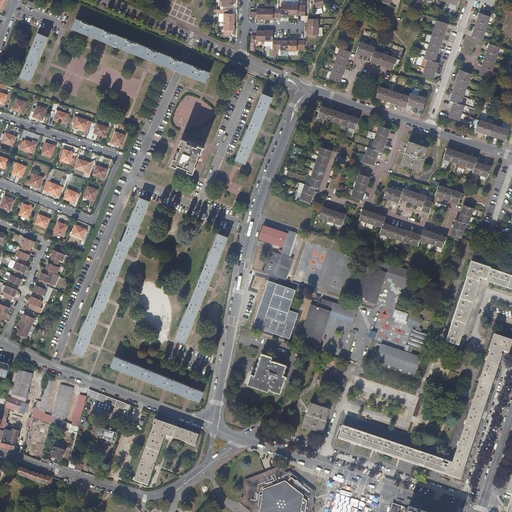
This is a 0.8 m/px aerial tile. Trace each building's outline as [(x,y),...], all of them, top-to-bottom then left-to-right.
[(324,5),(323,1),(322,0),(313,0),(315,9),(320,7),(320,6),(324,5)] [(278,9),(278,17),(282,17),(282,14),(289,15),(290,4),(283,4),(282,9),(278,9)] [(289,15),(301,16),(302,8),(299,8),(299,5),(290,4),(289,15)] [(250,17),(253,17),(258,17),(258,19),(262,19),(266,19),(266,9),(258,9),(258,12),(255,12),(250,12),(250,17)] [(274,17),(278,17),(278,9),(266,9),(266,19),(274,19),(274,17)] [(226,10),(226,22),(236,23),(236,15),(234,14),(234,10),(226,10)] [(477,21),(487,24),(490,17),(479,13),(477,21)] [(76,19),(72,29),(84,34),(105,42),(128,52),(150,60),(173,70),(178,72),(195,79),(205,83),(210,73),(182,62),(124,38),(76,19)] [(307,27),(318,27),(318,19),(308,19),(307,27)] [(437,20),(434,28),(444,31),(447,24),(437,20)] [(485,33),(485,31),(486,29),(487,24),(477,21),(474,29),(478,30),(481,31),(485,33)] [(236,23),(226,22),(225,35),(231,37),(233,31),(236,31),(236,30),(236,28),(236,23)] [(318,35),(318,27),(307,27),(307,35),(318,35)] [(434,28),(432,35),(435,36),(442,39),(443,35),(444,34),(444,31),(434,28)] [(474,29),(474,31),(473,32),(472,36),(482,40),(485,33),(481,31),(478,30),(474,29)] [(257,41),(264,41),(264,30),(257,30),(257,34),(253,35),(252,43),(257,43),(257,41)] [(272,47),(276,47),(276,39),(273,39),(273,35),(273,30),(264,30),(264,41),(272,41),(272,47)] [(48,37),(38,33),(20,78),(30,82),(36,69),(44,49),(48,37)] [(435,36),(432,35),(431,37),(429,43),(439,47),(442,39),(435,36)] [(280,49),(288,50),(288,39),(280,39),(277,39),(276,39),(276,47),(280,47),(280,49)] [(288,39),(288,50),(296,50),(296,48),(300,48),(300,39),(288,39)] [(359,43),(359,44),(359,45),(356,53),(364,55),(367,45),(365,44),(361,43),(359,43)] [(439,47),(429,43),(427,51),(437,54),(439,47)] [(487,52),(497,55),(500,47),(490,44),(487,52)] [(367,45),(364,55),(371,58),(373,51),(374,48),(367,45)] [(337,56),(347,59),(350,52),(340,48),(337,56)] [(373,51),(371,58),(370,61),(378,64),(381,54),(373,51)] [(434,62),(437,54),(427,51),(424,58),(428,60),(434,62)] [(495,62),(497,55),(487,52),(485,59),(495,62)] [(381,54),(378,64),(385,67),(389,56),(381,54)] [(334,63),(344,67),(347,59),(337,56),(334,63)] [(389,56),(385,67),(393,69),(396,59),(389,56)] [(492,70),(495,62),(485,59),(482,66),(492,70)] [(438,63),(434,62),(428,60),(425,67),(435,71),(438,63)] [(332,71),(341,74),(344,67),(334,63),(332,71)] [(490,77),(492,70),(482,66),(479,74),(490,77)] [(435,71),(425,67),(423,75),(433,79),(435,71)] [(458,78),(468,82),(471,74),(460,70),(458,78)] [(338,82),(341,74),(332,71),(329,78),(338,82)] [(455,86),(466,89),(468,82),(458,78),(455,86)] [(453,93),(463,97),(466,89),(455,86),(453,93)] [(383,100),(386,89),(379,87),(376,97),(383,100)] [(391,102),(394,92),(386,89),(383,100),(391,102)] [(399,105),(402,95),(394,92),(391,102),(399,105)] [(253,115),(264,120),(268,109),(272,98),(262,93),(253,115)] [(460,104),(463,97),(453,93),(450,101),(454,102),(460,104)] [(411,94),(409,97),(407,104),(415,106),(418,96),(411,94)] [(409,97),(402,95),(399,105),(406,107),(407,104),(409,97)] [(426,99),(418,96),(415,106),(423,109),(426,99)] [(17,99),(13,110),(22,113),(26,102),(17,99)] [(464,106),(460,104),(454,102),(451,110),(461,113),(464,106)] [(37,105),(33,116),(42,120),(46,109),(37,105)] [(325,119),(328,109),(322,107),(318,117),(325,119)] [(333,121),(336,111),(328,109),(325,119),(333,121)] [(58,110),(54,119),(66,123),(70,114),(58,110)] [(459,121),(461,113),(451,110),(449,117),(459,121)] [(340,124),(344,114),(336,111),(333,121),(340,124)] [(348,127),(351,116),(344,114),(340,124),(348,127)] [(259,131),(264,120),(253,115),(235,160),(246,163),(250,153),(259,131)] [(74,126),(85,130),(86,126),(89,127),(91,121),(75,116),(73,121),(75,122),(74,126)] [(359,119),(351,116),(348,127),(356,129),(359,119)] [(483,133),(486,123),(479,120),(475,131),(483,133)] [(97,123),(94,133),(105,137),(108,127),(97,123)] [(490,136),(494,125),(486,123),(483,133),(490,136)] [(498,138),(501,128),(494,125),(490,136),(498,138)] [(377,133),(387,137),(389,129),(379,126),(377,133)] [(509,130),(501,128),(498,138),(506,141),(509,130)] [(116,131),(112,142),(121,146),(125,134),(116,131)] [(5,132),(2,141),(13,145),(16,136),(5,132)] [(374,141),(384,144),(387,137),(377,133),(374,141)] [(22,139),(19,147),(33,152),(36,143),(25,139),(24,140),(22,139)] [(182,139),(171,165),(177,167),(178,165),(188,169),(187,172),(193,174),(196,167),(195,166),(200,154),(201,155),(204,147),(198,145),(197,147),(187,143),(187,141),(182,139)] [(382,152),(384,144),(374,141),(372,148),(378,151),(382,152)] [(46,142),(42,153),(51,156),(55,145),(46,142)] [(427,148),(409,142),(402,165),(420,171),(427,148)] [(318,155),(328,159),(331,151),(321,147),(318,155)] [(376,158),(378,151),(372,148),(368,147),(366,155),(376,158)] [(64,149),(60,160),(70,163),(74,152),(64,149)] [(451,161),(454,151),(447,149),(443,158),(451,161)] [(459,164),(462,154),(454,151),(451,161),(459,164)] [(466,166),(470,156),(462,154),(459,164),(466,166)] [(0,166),(5,168),(8,159),(0,155),(0,166)] [(316,163),(326,166),(328,159),(318,155),(316,163)] [(373,166),(376,158),(366,155),(363,162),(373,166)] [(478,159),(470,156),(466,166),(474,169),(476,162),(478,159)] [(86,170),(89,177),(95,160),(90,161),(79,157),(75,166),(86,170)] [(484,165),(476,162),(474,169),(473,172),(480,175),(484,165)] [(313,170),(323,174),(326,166),(316,163),(313,170)] [(16,164),(11,175),(21,178),(25,167),(16,164)] [(96,164),(93,173),(104,177),(107,169),(96,164)] [(492,167),(484,165),(480,175),(488,177),(492,167)] [(311,178),(321,181),(323,174),(313,170),(311,178)] [(33,172),(29,184),(39,188),(43,176),(33,172)] [(357,182),(367,185),(369,177),(359,174),(357,182)] [(318,189),(321,181),(311,178),(308,186),(315,188),(318,189)] [(46,180),(43,189),(46,190),(46,191),(58,195),(59,193),(60,193),(62,186),(46,180)] [(364,192),(367,185),(357,182),(354,189),(364,192)] [(312,195),(315,188),(308,186),(305,185),(302,192),(312,195)] [(97,190),(88,186),(83,197),(93,200),(97,190)] [(443,198),(446,188),(439,186),(435,196),(443,198)] [(392,200),(395,190),(388,187),(384,197),(392,200)] [(78,192),(67,188),(63,197),(74,202),(78,192)] [(451,201),(454,191),(446,188),(443,198),(451,201)] [(362,200),(364,192),(354,189),(352,197),(362,200)] [(404,189),(403,192),(400,199),(408,201),(411,191),(404,189)] [(403,192),(395,190),(392,200),(399,202),(400,199),(403,192)] [(419,194),(411,191),(408,201),(415,204),(419,194)] [(462,193),(454,191),(451,201),(458,204),(462,193)] [(310,203),(312,195),(302,192),(300,200),(310,203)] [(426,196),(419,194),(415,204),(423,207),(425,200),(426,196)] [(5,196),(0,207),(10,211),(14,200),(5,196)] [(121,241),(130,245),(132,245),(136,235),(144,215),(150,201),(139,197),(121,241)] [(433,203),(425,200),(423,207),(422,210),(430,213),(433,203)] [(23,204),(19,214),(28,218),(33,208),(23,204)] [(461,213),(471,216),(474,209),(464,206),(461,213)] [(327,220),(330,210),(323,207),(319,217),(327,220)] [(367,222),(370,212),(362,209),(359,219),(367,222)] [(335,222),(338,212),(330,210),(327,220),(335,222)] [(346,215),(338,212),(335,222),(342,225),(346,215)] [(374,224),(378,215),(370,212),(367,222),(374,224)] [(469,224),(471,216),(461,213),(459,221),(466,223),(469,224)] [(39,214),(35,223),(46,228),(50,218),(39,214)] [(385,217),(378,215),(374,224),(382,227),(384,223),(385,217)] [(464,231),(466,223),(459,221),(456,220),(454,227),(464,231)] [(58,221),(54,232),(64,236),(68,225),(58,221)] [(391,226),(384,223),(382,227),(380,233),(388,236),(391,226)] [(75,225),(72,234),(83,238),(87,229),(75,225)] [(287,233),(263,225),(259,239),(272,244),(282,247),(280,253),(270,250),(262,272),(269,274),(286,279),(293,258),(289,256),(296,232),(288,230),(287,233)] [(399,228),(391,226),(388,236),(395,238),(399,228)] [(461,239),(464,231),(454,227),(451,235),(461,239)] [(407,231),(399,228),(395,238),(403,241),(407,231)] [(0,230),(0,244),(1,242),(5,243),(6,241),(8,235),(5,234),(5,233),(0,230)] [(424,230),(422,235),(420,240),(428,242),(431,232),(424,230)] [(414,233),(407,231),(403,241),(411,243),(414,233)] [(439,235),(431,232),(428,242),(435,245),(439,235)] [(218,233),(175,339),(185,344),(189,333),(199,308),(207,288),(216,267),(222,251),(224,246),(228,237),(218,233)] [(422,235),(414,233),(411,243),(418,246),(420,240),(422,235)] [(446,238),(439,235),(435,245),(443,247),(446,238)] [(23,244),(22,247),(30,251),(31,247),(32,248),(35,241),(23,236),(21,243),(23,244)] [(93,307),(101,310),(103,311),(107,302),(108,300),(117,278),(117,277),(125,256),(126,255),(130,245),(121,241),(119,240),(93,307)] [(18,249),(15,255),(27,260),(30,254),(29,254),(30,251),(22,247),(20,250),(18,249)] [(51,259),(58,263),(60,259),(63,261),(65,254),(54,249),(51,256),(52,256),(51,259)] [(55,272),(57,273),(60,267),(57,265),(58,263),(51,259),(49,262),(48,261),(46,268),(55,272)] [(385,277),(390,264),(378,260),(375,268),(367,265),(357,297),(376,304),(385,277)] [(16,268),(15,272),(22,275),(24,272),(25,272),(28,266),(16,261),(13,267),(16,268)] [(492,281),(511,287),(511,275),(490,268),(472,262),(446,340),(458,344),(461,335),(468,312),(475,291),(480,277),(483,278),(486,279),(492,281)] [(413,272),(390,264),(385,277),(408,285),(413,272)] [(38,282),(46,285),(47,282),(55,285),(58,275),(54,274),(55,272),(46,268),(44,273),(41,272),(38,278),(39,279),(38,282)] [(10,273),(7,280),(19,285),(22,278),(21,278),(22,275),(15,272),(13,275),(10,273)] [(295,290),(268,281),(253,327),(289,339),(298,313),(289,310),(295,290)] [(45,288),(46,285),(38,282),(37,284),(36,284),(33,291),(35,292),(45,296),(48,289),(45,288)] [(14,296),(17,290),(5,285),(3,291),(5,292),(4,296),(12,299),(13,296),(14,296)] [(40,307),(43,300),(33,296),(31,295),(28,302),(29,303),(28,306),(36,309),(37,306),(40,307)] [(329,315),(334,302),(322,298),(321,301),(317,300),(315,299),(313,305),(311,304),(302,331),(301,336),(320,342),(329,315)] [(0,310),(7,314),(10,307),(9,306),(10,304),(2,300),(1,303),(0,302),(0,310)] [(352,309),(334,302),(329,315),(353,323),(357,310),(352,309)] [(96,323),(101,310),(93,307),(91,306),(73,351),(83,355),(88,344),(88,343),(96,325),(96,323)] [(32,324),(33,324),(35,318),(33,316),(34,314),(26,310),(25,313),(24,313),(21,319),(32,324)] [(410,314),(395,310),(394,313),(393,317),(396,318),(395,322),(406,325),(410,314)] [(407,345),(408,346),(413,346),(415,347),(423,351),(422,349),(424,347),(423,344),(425,342),(425,340),(427,338),(426,336),(428,334),(427,334),(421,333),(422,330),(419,328),(423,319),(410,314),(406,325),(416,328),(415,330),(413,329),(413,332),(411,333),(411,336),(410,337),(409,340),(408,341),(408,344),(407,345)] [(26,338),(32,324),(21,319),(17,329),(18,330),(17,334),(26,338)] [(451,476),(455,477),(460,479),(464,465),(470,448),(477,427),(484,405),(491,384),(499,362),(502,352),(509,354),(511,344),(511,341),(504,339),(495,336),(489,354),(452,463),(450,463),(446,474),(451,476)] [(413,346),(408,346),(406,352),(381,344),(375,361),(415,374),(421,357),(411,354),(413,346)] [(115,356),(111,366),(122,371),(134,375),(144,380),(166,388),(188,397),(200,402),(204,392),(157,373),(115,356)] [(274,359),(264,356),(259,371),(258,371),(259,365),(256,365),(254,370),(252,376),(254,377),(250,387),(271,394),(272,391),(273,391),(273,393),(283,396),(289,379),(285,378),(289,368),(273,363),(274,359)] [(0,361),(0,376),(6,379),(10,365),(1,362),(0,361)] [(66,421),(74,387),(60,384),(52,415),(46,414),(54,380),(47,378),(41,401),(37,400),(32,419),(64,426),(64,424),(58,423),(59,419),(66,421)] [(126,403),(89,389),(87,396),(123,410),(124,409),(126,403)] [(308,411),(303,426),(321,432),(329,408),(312,402),(308,411)] [(195,445),(199,435),(155,419),(134,480),(148,485),(159,453),(166,435),(195,445)] [(104,426),(101,437),(105,439),(105,440),(109,441),(109,440),(114,442),(118,430),(112,428),(113,428),(108,427),(104,426)] [(435,471),(446,474),(450,463),(341,426),(337,438),(352,442),(373,449),(394,457),(414,464),(435,471)] [(54,447),(51,456),(61,460),(64,450),(54,447)] [(74,470),(76,463),(70,461),(69,461),(67,468),(74,470)] [(74,470),(80,472),(83,465),(76,463),(74,470)] [(50,486),(52,477),(21,467),(14,465),(12,468),(18,470),(16,474),(33,481),(50,486)] [(304,496),(301,511),(313,511),(312,510),(312,508),(314,507),(315,503),(313,501),(315,491),(290,472),(287,473),(279,467),(244,480),(243,486),(245,488),(244,496),(244,497),(243,498),(241,498),(240,503),(251,511),(252,511),(253,511),(253,509),(257,507),(260,510),(264,489),(286,481),(304,496)] [(301,511),(304,496),(286,481),(264,489),(260,510),(259,511),(301,511)] [(380,497),(374,495),(371,502),(378,504),(380,497)]
